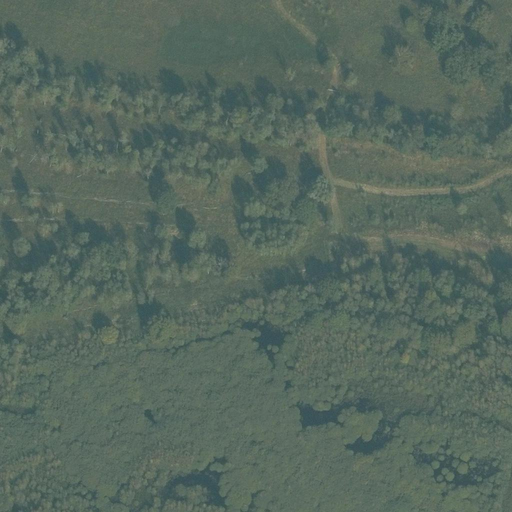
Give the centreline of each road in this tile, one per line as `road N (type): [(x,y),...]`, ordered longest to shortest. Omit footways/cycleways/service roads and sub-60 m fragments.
road 1 (track): [(511,259),(420,238),(351,239),(338,221),(328,176),(333,74),(314,40),(274,0)]
road 2 (track): [(511,173),(466,191),(411,195),(329,182)]
